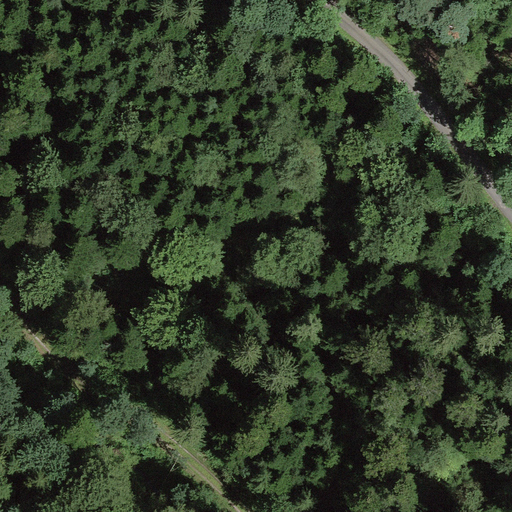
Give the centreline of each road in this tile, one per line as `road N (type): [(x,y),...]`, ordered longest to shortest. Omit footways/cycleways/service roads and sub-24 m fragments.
road 1 (track): [(227,511),(65,366),(0,287)]
road 2 (unclassified): [(322,0),(414,82),(511,212)]
